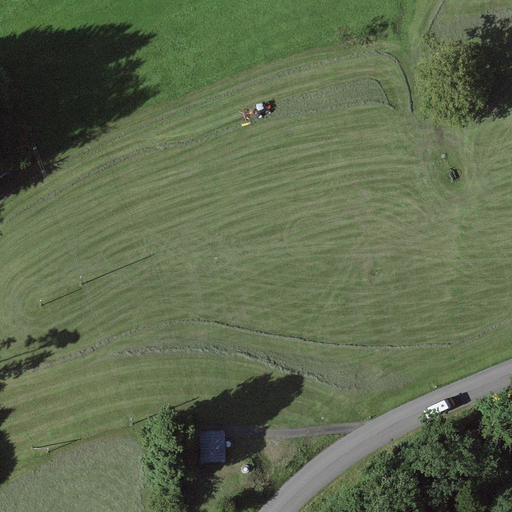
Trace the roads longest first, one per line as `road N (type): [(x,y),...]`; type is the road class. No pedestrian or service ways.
road 1 (tertiary): [(511,375),(357,448),(281,511)]
road 2 (track): [(206,427),(392,428)]
